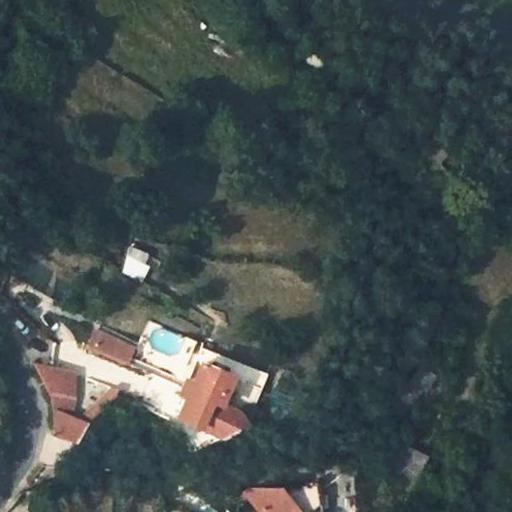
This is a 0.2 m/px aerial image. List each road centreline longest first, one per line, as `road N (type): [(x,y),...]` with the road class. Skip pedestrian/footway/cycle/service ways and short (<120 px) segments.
road 1 (unclassified): [(0,322),(17,352),(20,419),(0,484)]
road 2 (unclassified): [(511,35),(386,0)]
